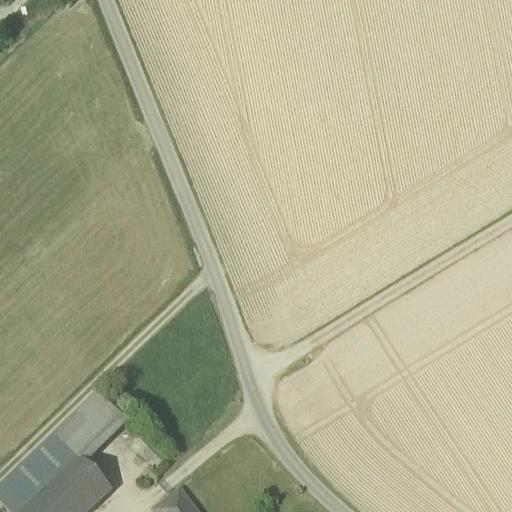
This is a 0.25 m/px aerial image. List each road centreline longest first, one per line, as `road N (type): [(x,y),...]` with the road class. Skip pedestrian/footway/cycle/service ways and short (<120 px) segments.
road 1 (residential): [(343,511),(301,477),(259,413),(216,270),(105,0)]
road 2 (track): [(216,270),(0,481)]
road 3 (track): [(511,226),(254,383)]
